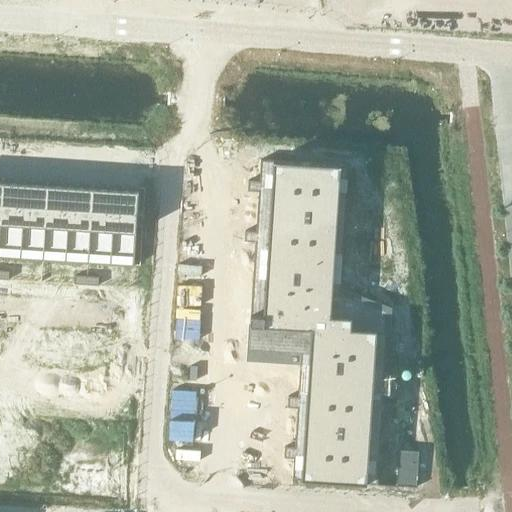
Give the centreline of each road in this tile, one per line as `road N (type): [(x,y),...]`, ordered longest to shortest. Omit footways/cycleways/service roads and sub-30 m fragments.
road 1 (residential): [(302,500),(148,490),(174,163)]
road 2 (residential): [(206,35),(505,58)]
road 3 (residential): [(511,511),(302,500)]
road 4 (residential): [(0,20),(206,35)]
road 5 (residential): [(174,163),(0,154)]
road 6 (residential): [(206,35),(198,129),(174,163)]
